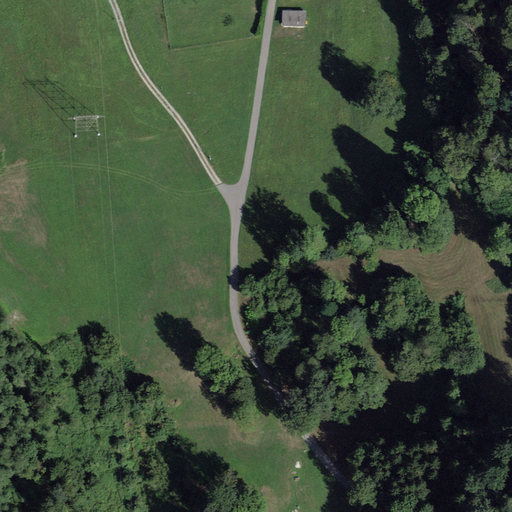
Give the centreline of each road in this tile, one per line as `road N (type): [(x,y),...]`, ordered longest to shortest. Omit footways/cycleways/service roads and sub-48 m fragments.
road 1 (unclassified): [(368,511),(253,356),(236,314),(240,204),(275,0)]
road 2 (track): [(115,0),(140,79),(240,204)]
